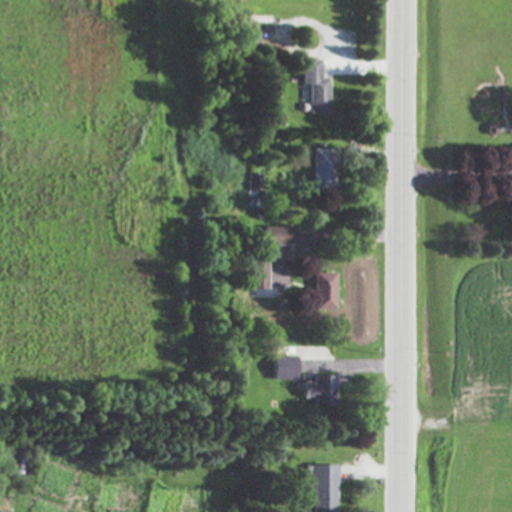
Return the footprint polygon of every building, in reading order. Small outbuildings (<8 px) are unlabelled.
[(318,62),(300,62),(300,87),(307,87),(306,115),(326,115),(327,80),(318,80),(318,62)] [(309,194),(333,194),(334,151),(310,151),(309,194)] [(247,193),(259,193),(259,175),(246,175),(247,193)] [(261,247),(292,247),(293,229),(262,228),(261,247)] [(265,292),(264,260),(248,261),(249,292),(265,292)] [(332,312),(333,275),(311,275),(310,312),(332,312)] [(270,381),(293,382),(293,359),(270,358),(270,381)] [(332,378),(310,378),(310,385),(300,385),(300,400),(311,400),(311,408),(331,409),(332,378)] [(332,511),(333,466),(302,466),(302,484),(308,484),(308,511),(332,511)]
